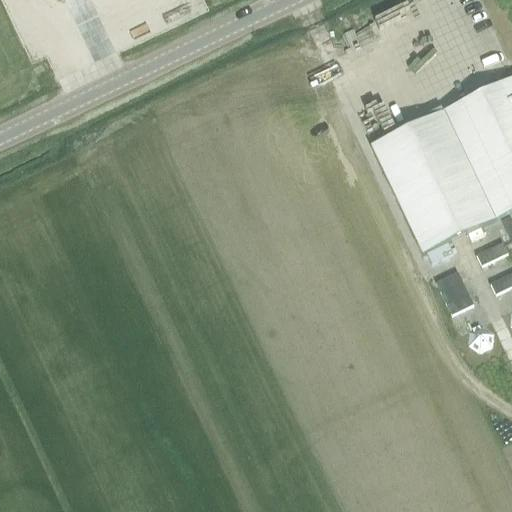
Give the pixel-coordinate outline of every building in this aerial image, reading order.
[(511,82),(445,114),(496,222),(511,214),(511,82)] [(496,222),(445,114),(371,149),(423,257),(496,222)] [(507,260),(501,247),(473,260),(479,273),(507,260)] [(450,320),(469,311),(452,273),(432,282),(450,320)] [(511,290),(511,276),(488,288),(493,299),(511,290)]
